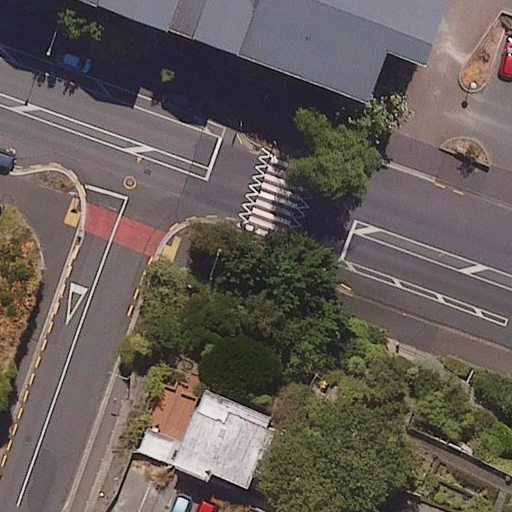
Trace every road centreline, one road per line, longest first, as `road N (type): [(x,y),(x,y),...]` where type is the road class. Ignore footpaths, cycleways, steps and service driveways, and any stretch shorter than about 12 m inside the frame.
road 1 (residential): [(26,511),(146,153)]
road 2 (tertiary): [(511,299),(341,238),(279,198)]
road 3 (tertiary): [(279,198),(348,201),(511,250)]
road 4 (tertiary): [(0,99),(146,153)]
road 5 (tertiary): [(146,153),(279,198)]
